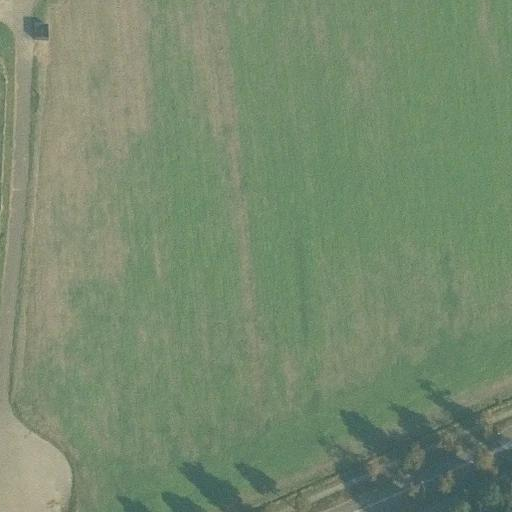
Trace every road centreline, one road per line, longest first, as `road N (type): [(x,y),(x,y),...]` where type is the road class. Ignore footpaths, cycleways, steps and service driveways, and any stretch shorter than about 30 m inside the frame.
road 1 (residential): [(0,355),(20,151),(15,0)]
road 2 (residential): [(230,286),(183,209),(176,46),(161,0)]
road 3 (secondary): [(357,511),(511,445)]
